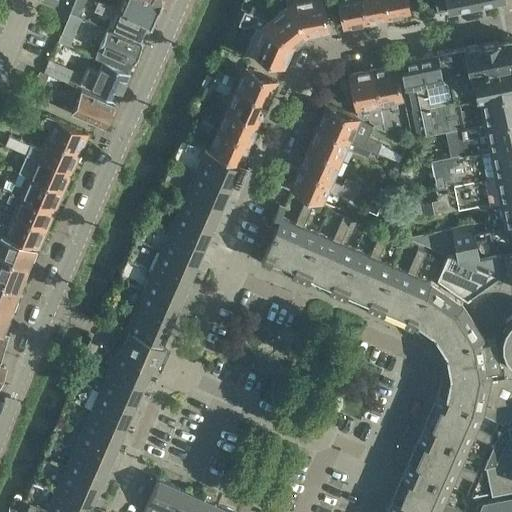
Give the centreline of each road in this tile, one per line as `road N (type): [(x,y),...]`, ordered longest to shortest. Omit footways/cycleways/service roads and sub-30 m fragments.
road 1 (residential): [(184,0),(0,432)]
road 2 (residential): [(219,270),(314,70),(342,52),(511,17)]
road 3 (residential): [(379,463),(173,370)]
road 4 (residential): [(111,511),(173,370)]
